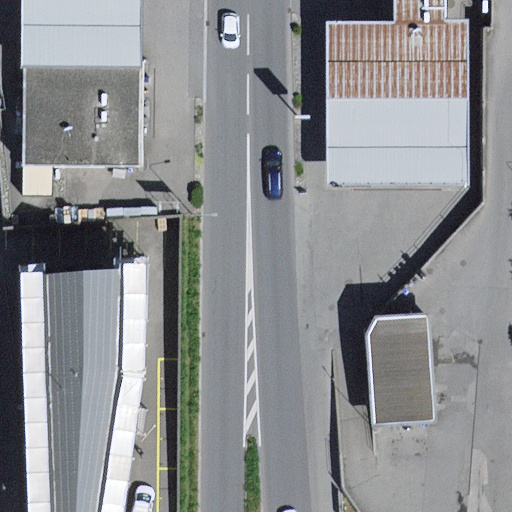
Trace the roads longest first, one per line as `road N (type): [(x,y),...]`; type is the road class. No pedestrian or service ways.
road 1 (motorway): [(250,0),(250,316)]
road 2 (motorway): [(276,511),(250,316)]
road 3 (motorway): [(250,316),(234,511)]
